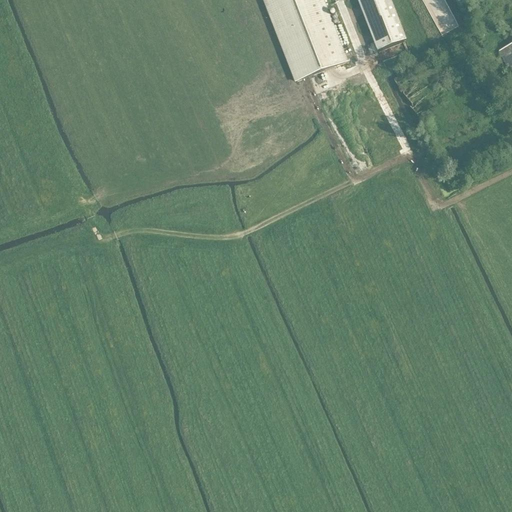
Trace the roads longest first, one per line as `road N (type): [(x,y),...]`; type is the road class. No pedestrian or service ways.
road 1 (track): [(88,210),(99,237),(140,228),(226,237),(410,153)]
road 2 (track): [(511,171),(437,207),(372,71),(426,41),(405,0)]
